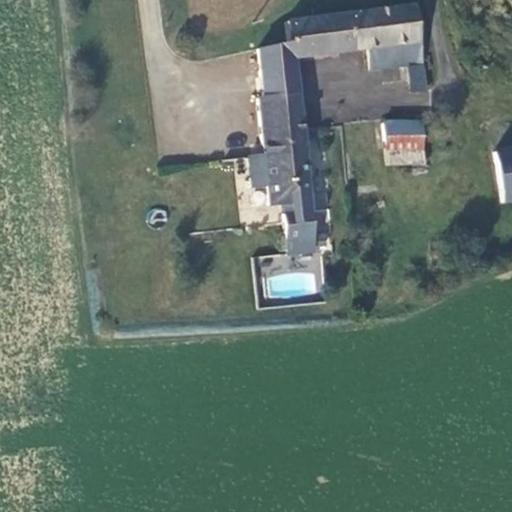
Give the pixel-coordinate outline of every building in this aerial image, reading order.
[(404,66),(423,63),(417,7),(357,12),(287,19),(290,44),(292,59),(295,59),(366,51),(369,70),(404,66)] [(311,226),(301,129),(295,59),(292,59),(290,44),(255,50),(260,98),(254,99),(262,155),(246,158),(251,206),(266,204),(266,208),(287,206),(290,228),(311,226)] [(426,92),(423,63),(404,66),(408,95),(426,92)] [(381,121),(385,167),(424,166),(419,122),(381,121)] [(502,204),(511,202),(511,149),(494,152),(502,204)] [(311,226),(290,228),(281,229),(284,257),(313,254),(313,249),(324,248),(323,235),(312,236),(311,226)]
